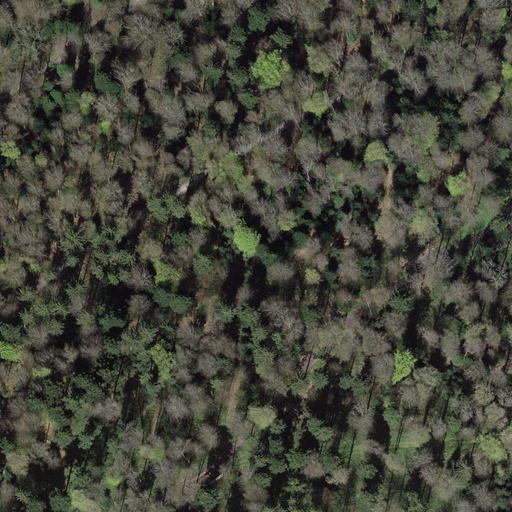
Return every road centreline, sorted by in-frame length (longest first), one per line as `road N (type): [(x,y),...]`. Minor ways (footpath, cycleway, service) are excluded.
road 1 (track): [(0,316),(110,228),(276,129),(410,63),(457,59),(511,114)]
road 2 (track): [(219,460),(369,302),(510,208)]
road 3 (track): [(147,0),(0,97)]
